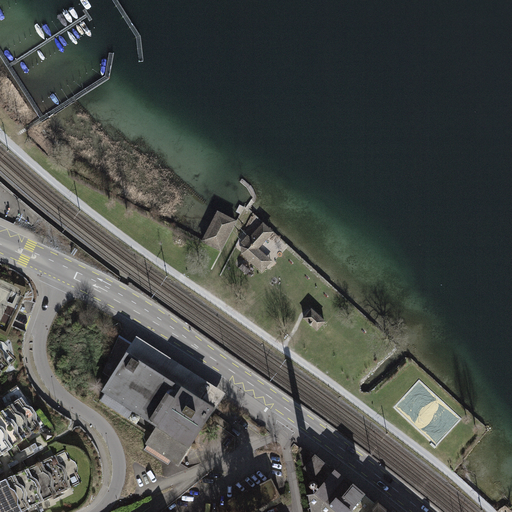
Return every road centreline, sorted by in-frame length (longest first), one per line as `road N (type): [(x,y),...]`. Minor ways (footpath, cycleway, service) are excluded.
road 1 (residential): [(98,511),(121,482),(117,456),(95,420),(41,370),(37,338),(63,269)]
road 2 (primary): [(63,269),(295,415)]
road 3 (primary): [(295,415),(423,511)]
road 4 (unclassified): [(150,489),(281,433)]
